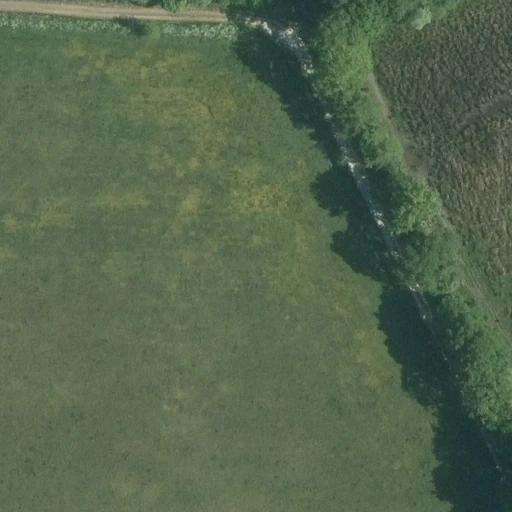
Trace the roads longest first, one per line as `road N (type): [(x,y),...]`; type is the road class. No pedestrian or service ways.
road 1 (track): [(511,475),(277,19)]
road 2 (track): [(277,19),(0,5)]
